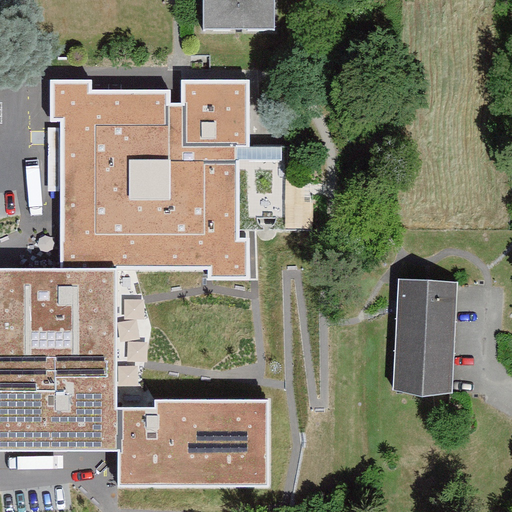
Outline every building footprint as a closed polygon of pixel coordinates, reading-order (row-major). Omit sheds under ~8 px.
[(204,0),(204,27),(274,27),(274,0),(204,0)] [(93,79),(51,79),(51,122),(61,122),(62,268),(117,268),(135,268),(209,268),(209,281),(258,281),(258,230),(307,230),(306,145),(250,146),(250,80),(182,80),(182,103),(172,103),(172,90),(93,90),(93,79)] [(118,302),(117,268),(62,268),(0,268),(0,452),(118,452),(118,408),(118,362),(118,302)] [(461,282),(403,278),(397,396),(454,399),(461,282)] [(141,407),(118,408),(118,452),(118,488),(272,487),(271,400),(156,400),(156,407),(141,407)]
